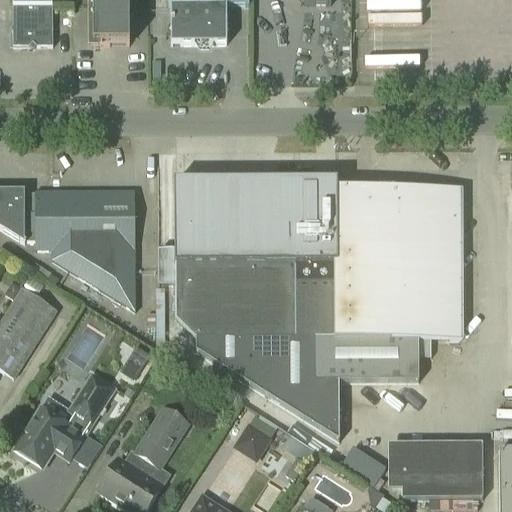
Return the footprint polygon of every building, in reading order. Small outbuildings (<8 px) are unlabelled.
[(12,0),(12,10),(52,10),(51,0),(12,0)] [(92,0),(93,8),(92,8),(93,49),(129,49),(128,7),(127,0),(92,0)] [(247,0),(167,0),(168,10),(170,10),(170,48),(226,48),(226,10),(248,10),(247,0)] [(52,10),(12,10),(12,29),(9,32),(12,35),(12,50),(28,50),(32,54),(36,50),(52,50),(52,10)] [(368,50),(347,55),(350,70),(371,65),(368,50)] [(174,254),(157,254),(157,288),(174,288),(175,324),(194,344),(194,354),(337,444),(337,387),(364,387),(414,387),(417,387),(417,346),(457,346),(457,194),(336,194),(336,185),(173,186),(173,194),(174,194),(174,254)] [(34,255),(51,255),(52,265),(134,316),(134,195),(34,195),(34,197),(24,197),(23,195),(0,194),(0,232),(24,248),(26,246),(34,246),(34,255)] [(0,326),(0,374),(12,383),(56,315),(22,293),(13,305),(0,326)] [(119,376),(133,385),(149,359),(135,350),(119,376)] [(51,455),(68,465),(114,393),(91,378),(68,414),(48,401),(14,454),(31,465),(33,462),(43,468),(51,455)] [(134,396),(127,391),(122,398),(130,402),(134,396)] [(226,416),(211,407),(200,424),(215,433),(226,416)] [(103,492),(99,497),(122,511),(147,511),(169,478),(160,472),(187,429),(162,412),(127,467),(117,462),(100,490),(103,492)] [(247,430),(233,452),(255,466),(269,444),(247,430)] [(482,450),(403,450),(403,503),(481,504),(482,504),(482,450)] [(511,511),(511,453),(497,454),(497,511),(511,511)] [(374,511),(383,499),(382,499),(369,491),(369,490),(366,494),(370,511),(371,511),(374,511)] [(326,511),(310,501),(302,511),(326,511)] [(217,511),(201,502),(194,511),(217,511)]
